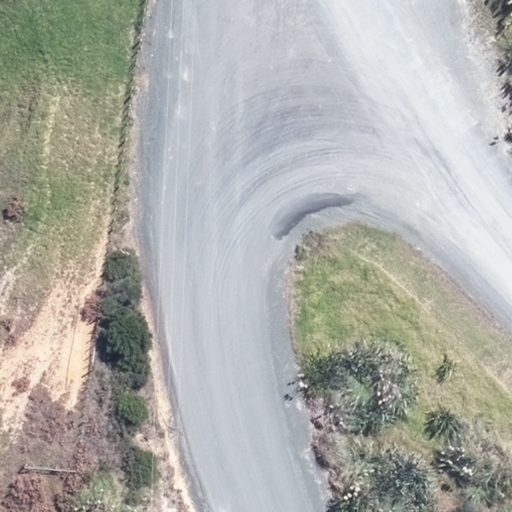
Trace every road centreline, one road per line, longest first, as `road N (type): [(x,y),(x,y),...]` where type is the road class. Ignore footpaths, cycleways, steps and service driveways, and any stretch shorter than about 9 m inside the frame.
road 1 (unclassified): [(266,511),(203,290),(215,162),(309,0)]
road 2 (tertiary): [(344,0),(511,258)]
